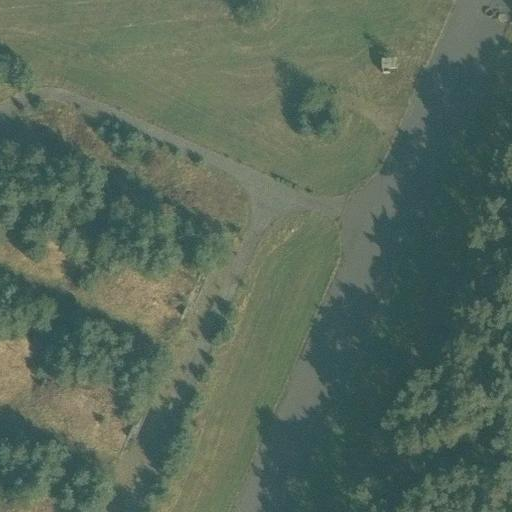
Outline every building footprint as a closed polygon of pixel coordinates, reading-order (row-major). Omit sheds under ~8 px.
[(83,177),(15,147),(0,180),(0,260),(37,277),(55,275),(81,262),(102,213),(96,189),(83,177)] [(173,339),(222,230),(135,196),(118,204),(108,216),(87,266),(84,281),(94,303),(173,339)] [(28,296),(0,283),(0,395),(5,396),(25,383),(47,336),(43,312),(28,296)] [(120,459),(167,356),(83,321),(66,330),(51,346),(32,391),(33,409),(45,426),(120,459)] [(0,511),(95,511),(111,478),(40,449),(16,454),(0,469),(0,511)]
